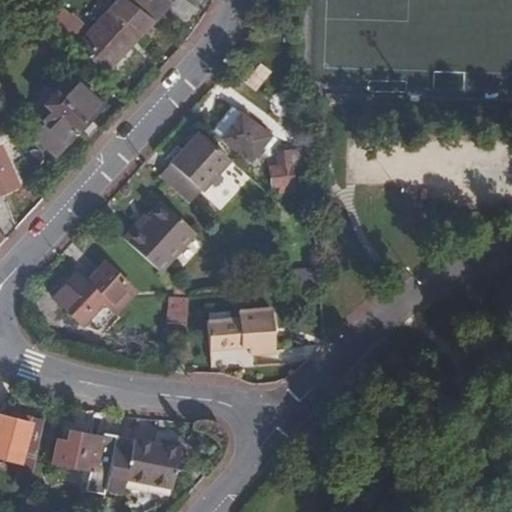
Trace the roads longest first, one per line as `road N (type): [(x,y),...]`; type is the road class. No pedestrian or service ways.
road 1 (residential): [(241,0),(215,45),(0,281)]
road 2 (residential): [(511,246),(400,295),(358,328),(276,432)]
road 3 (residential): [(276,432),(234,402),(116,386),(0,349)]
